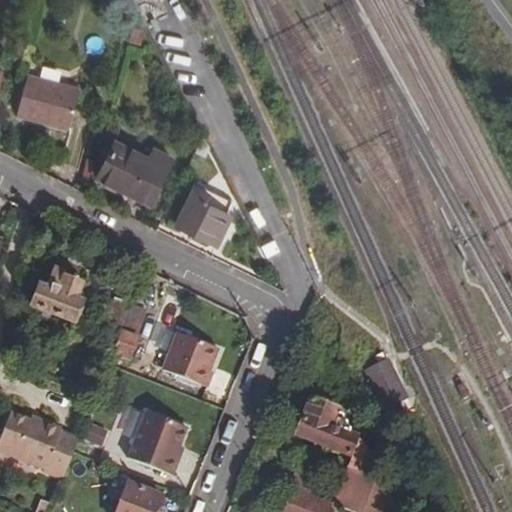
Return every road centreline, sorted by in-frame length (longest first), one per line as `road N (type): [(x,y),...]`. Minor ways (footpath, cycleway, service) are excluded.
road 1 (residential): [(0,172),(256,298),(275,315),(280,337),(210,511)]
road 2 (unknown): [(200,0),(337,304),(375,331)]
